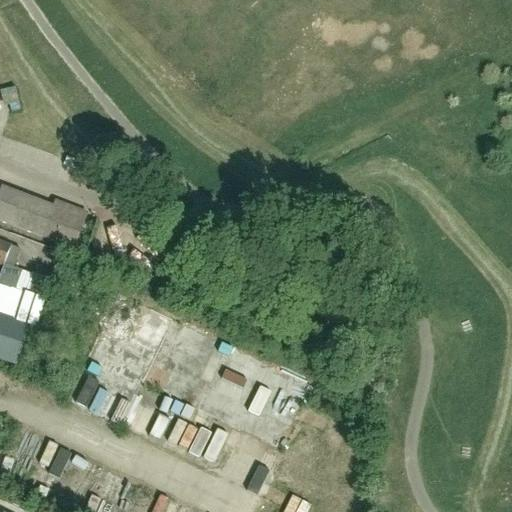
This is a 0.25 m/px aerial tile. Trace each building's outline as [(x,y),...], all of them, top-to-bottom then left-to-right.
[(3,188),(0,196),(0,221),(73,250),(87,215),(56,203),(54,208),(3,188)] [(21,251),(0,243),(0,266),(3,268),(1,274),(0,274),(0,359),(17,366),(27,336),(30,337),(42,300),(16,291),(22,272),(14,269),(21,251)] [(48,279),(55,283),(65,261),(57,258),(48,279)] [(109,299),(69,410),(127,431),(167,320),(109,299)] [(289,456),(317,384),(179,331),(151,403),(289,456)] [(317,511),(348,431),(305,415),(268,511),(317,511)] [(189,430),(178,457),(190,462),(201,435),(189,430)] [(239,482),(236,489),(255,498),(258,491),(239,482)]
